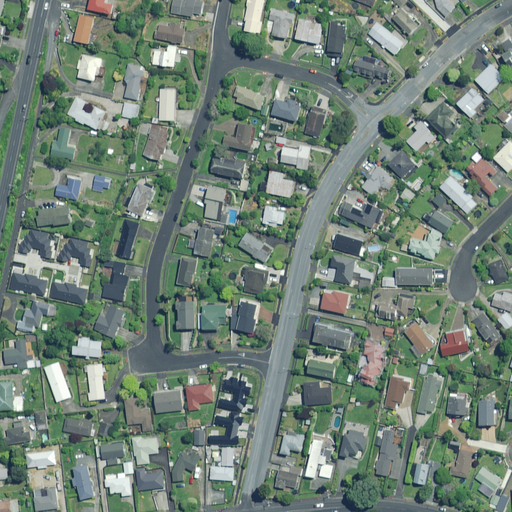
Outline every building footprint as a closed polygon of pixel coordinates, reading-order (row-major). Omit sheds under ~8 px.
[(91,0),(89,10),(112,15),(115,5),(109,4),(109,0),(91,0)] [(204,0),(187,0),(187,2),(177,0),(173,0),(171,13),(194,17),(194,14),(202,15),(204,0)] [(251,0),(246,31),(259,34),(265,0),(251,0)] [(451,4),(449,0),(423,0),(424,2),(429,0),(434,0),(438,9),(446,17),(455,8),(451,4)] [(295,15),(272,9),(270,20),(276,21),(272,35),(288,39),(291,24),(293,24),(295,15)] [(420,25),(401,9),(392,19),(411,35),(420,25)] [(92,32),(95,19),(80,15),(75,41),(90,44),(97,46),(99,34),(92,32)] [(312,22),(301,19),(296,39),(320,44),(324,25),(312,23),(312,22)] [(338,26),(339,23),(332,22),(328,56),(344,58),(347,27),(338,26)] [(181,25),(171,23),(171,27),(157,25),(155,39),(183,44),(186,30),(180,29),(181,25)] [(404,42),(377,23),(369,34),(397,55),(402,48),(403,49),(409,41),(406,39),(404,42)] [(511,49),(511,43),(510,39),(501,45),(506,53),(503,55),(511,71),(511,50),(511,49)] [(178,47),(169,46),(168,53),(154,51),(152,64),(175,67),(178,47)] [(103,60),(80,54),(77,69),(80,69),(78,77),(95,81),(96,75),(104,77),(106,69),(101,67),(103,60)] [(376,60),(365,56),(363,62),(357,60),(356,63),(353,73),(374,80),(375,77),(387,81),(391,70),(375,64),(376,60)] [(144,68),(129,64),(125,81),(128,82),(125,97),(138,100),(141,87),(140,86),(144,68)] [(505,78),(492,65),(476,80),(489,94),(505,78)] [(265,95),(238,86),(235,96),(239,97),(237,102),(260,110),(265,95)] [(484,100),(473,88),(466,95),(458,104),(471,118),(477,112),(474,110),(484,100)] [(175,121),(176,90),(161,90),(160,120),(175,121)] [(446,99),(441,105),(432,96),(420,109),(428,117),(427,119),(447,139),(459,128),(449,118),(454,114),(451,111),(454,107),(446,99)] [(86,102),(76,97),(68,115),(76,119),(76,120),(84,125),(85,123),(98,130),(106,112),(96,107),(92,115),(82,110),(86,102)] [(297,101),(289,99),(288,104),(276,100),(272,115),(297,122),(302,107),(296,105),(297,101)] [(140,106),(125,103),(122,117),(137,120),(140,106)] [(269,107),(264,105),(260,114),(265,116),(269,107)] [(329,112),(314,107),(305,133),(320,138),(329,112)] [(463,115),(458,110),(454,115),(458,120),(463,115)] [(511,112),(510,115),(505,110),(497,118),(506,127),(511,132),(511,112)] [(429,129),(421,121),(415,128),(418,131),(407,142),(416,151),(426,141),(428,143),(434,138),(427,130),(429,129)] [(254,128),(239,125),(237,138),(225,136),(223,145),(250,151),(252,143),(250,143),(254,128)] [(170,132),(152,127),(144,156),(161,161),(163,154),(165,155),(168,142),(167,142),(170,132)] [(70,131),(60,129),(57,143),(53,142),(51,156),(74,160),(76,146),(68,144),(70,131)] [(511,170),(511,142),(495,158),(509,173),(511,170)] [(312,148),(302,146),(301,151),(285,148),(282,162),(298,165),(298,168),(308,170),(312,148)] [(416,166),(402,152),(389,165),(402,179),(416,166)] [(497,172),(478,153),(473,158),(475,160),(467,169),(474,176),(472,177),(490,196),(498,189),(486,177),(490,173),(493,176),(497,172)] [(246,163),(214,157),(211,173),(243,179),(246,163)] [(138,164),(132,162),(129,169),(136,171),(138,164)] [(393,178),(377,166),(371,175),(368,173),(366,177),(369,179),(363,188),(374,196),(381,186),(385,189),(393,178)] [(286,174),(272,171),(267,193),(292,198),(296,182),(285,179),(286,174)] [(112,178),(96,175),(93,190),(103,192),(104,187),(110,189),(112,178)] [(83,178),(70,176),(68,187),(57,185),(56,196),(79,200),(83,178)] [(474,197),(452,176),(441,188),(468,214),(477,204),(472,199),(474,197)] [(153,189),(139,184),(128,210),(143,216),(149,203),(148,202),(153,189)] [(210,186),(206,203),(208,203),(207,207),(205,217),(220,221),(220,223),(226,224),(228,216),(221,214),(227,191),(210,186)] [(416,194),(406,188),(401,196),(410,203),(416,194)] [(446,201),(440,194),(433,200),(440,208),(446,201)] [(355,206),(343,201),(338,213),(372,228),(376,221),(378,222),(383,211),(368,204),(365,212),(354,208),(355,206)] [(275,208),(268,207),(265,225),(277,227),(278,224),(285,225),(287,212),(274,211),(275,208)] [(73,224),(71,208),(55,210),(55,208),(38,210),(40,227),(55,225),(56,226),(73,224)] [(107,215),(92,210),(89,218),(104,223),(107,215)] [(454,222),(438,211),(430,223),(447,234),(454,222)] [(95,223),(88,220),(86,225),(93,228),(95,223)] [(138,223),(126,221),(123,232),(117,256),(130,259),(138,223)] [(215,231),(201,228),(196,254),(210,257),(215,231)] [(89,232),(82,229),(79,234),(86,238),(89,232)] [(61,237),(39,231),(36,245),(38,246),(35,257),(48,260),(51,246),(58,248),(61,237)] [(444,235),(432,232),(429,243),(422,241),(421,242),(412,240),(409,253),(439,261),(442,249),(440,248),(444,235)] [(275,250),(249,233),(240,246),(266,263),(275,250)] [(364,242),(339,234),(334,248),(363,257),(366,249),(362,248),(364,242)] [(355,267),(357,261),(333,256),(331,265),(339,267),(336,281),(351,284),(353,279),(371,283),(374,271),(355,267)] [(198,259),(183,257),(178,284),(192,287),(194,273),(196,273),(198,259)] [(509,279),(502,260),(489,265),(496,284),(509,279)] [(125,263),(115,261),(113,273),(115,274),(113,285),(105,283),(103,297),(123,301),(129,276),(123,274),(125,263)] [(50,270),(41,268),(38,281),(29,279),(28,288),(46,292),(50,270)] [(270,272),(248,268),(247,280),(248,280),(246,292),(263,295),(265,284),(268,284),(270,272)] [(434,285),(434,270),(398,269),(397,278),(386,278),(386,287),(397,287),(397,285),(434,285)] [(67,289),(57,287),(54,298),(64,300),(67,289)] [(350,295),(335,292),(335,295),(325,293),(322,309),(346,314),(350,295)] [(511,294),(505,292),(503,296),(496,293),(492,305),(511,311),(511,294)] [(399,307),(380,303),(374,302),(372,312),(378,313),(377,317),(398,321),(399,315),(407,317),(409,308),(414,309),(417,297),(401,294),(399,307)] [(262,303),(243,299),(239,315),(234,314),(231,329),(255,334),(258,320),(262,303)] [(57,306),(36,302),(35,305),(33,305),(32,311),(25,310),(23,320),(19,319),(17,329),(33,332),(34,326),(40,328),(43,314),(55,316),(57,306)] [(196,329),(196,302),(179,302),(179,329),(196,329)] [(126,311),(112,305),(107,318),(100,315),(94,330),(115,338),(119,328),(121,328),(124,320),(122,320),(126,311)] [(228,324),(228,305),(207,305),(207,313),(200,314),(200,330),(220,330),(220,324),(228,324)] [(84,310),(78,308),(76,315),(82,317),(84,310)] [(500,336),(484,313),(472,321),(491,347),(499,341),(497,339),(500,336)] [(511,326),(511,318),(507,313),(498,320),(507,330),(511,326)] [(435,346),(418,324),(406,333),(420,350),(415,354),(419,359),(435,346)] [(330,327),(318,325),(314,342),(349,350),(353,334),(330,329),(330,327)] [(395,329),(386,327),(385,335),(393,336),(395,329)] [(470,351),(466,330),(447,334),(449,344),(441,345),(444,357),(470,351)] [(90,357),(101,358),(103,341),(91,340),(91,339),(81,338),(80,347),(74,346),(73,355),(87,356),(86,359),(90,359),(90,357)] [(374,342),(367,339),(362,353),(371,356),(361,381),(374,386),(377,377),(379,378),(386,360),(383,359),(387,349),(374,343),(374,342)] [(29,361),(25,340),(16,341),(17,348),(3,350),(6,365),(18,363),(19,370),(41,367),(40,360),(29,361)] [(401,359),(394,356),(392,363),(398,366),(401,359)] [(336,365),(311,360),(309,374),(334,379),(336,365)] [(71,397),(59,363),(45,368),(57,402),(71,397)] [(104,375),(102,364),(87,366),(90,393),(88,393),(89,401),(105,399),(102,376),(104,375)] [(407,378),(394,375),(387,407),(397,410),(398,403),(404,404),(407,391),(410,392),(413,379),(407,378)] [(437,380),(438,378),(425,375),(424,382),(418,412),(427,414),(428,411),(434,412),(439,390),(441,390),(443,381),(437,380)] [(321,389),(321,382),(305,383),(306,405),(333,403),(332,388),(321,389)] [(0,410),(23,410),(23,397),(14,397),(14,383),(1,383),(1,394),(0,394),(0,410)] [(215,402),(213,384),(187,387),(189,411),(201,410),(200,404),(215,402)] [(468,394),(458,393),(458,385),(451,385),(448,414),(466,415),(468,394)] [(244,390),(223,386),(218,415),(238,419),(244,390)] [(184,410),(182,391),(154,394),(156,413),(184,410)] [(141,410),(140,399),(126,400),(128,425),(142,423),(143,432),(153,431),(151,410),(141,410)] [(495,410),(495,401),(478,401),(479,426),(498,425),(497,410),(495,410)] [(48,429),(46,413),(35,414),(38,431),(48,429)] [(93,423),(65,418),(63,432),(94,437),(95,430),(92,430),(93,423)] [(24,433),(22,422),(13,424),(14,429),(7,430),(8,438),(4,438),(6,445),(31,441),(30,432),(24,433)] [(114,426),(101,423),(99,435),(112,437),(114,426)] [(205,431),(195,430),(194,445),(205,445),(205,431)] [(351,430),(350,435),(346,434),(342,456),(350,458),(350,454),(359,455),(360,450),(366,451),(368,439),(365,438),(366,433),(351,430)] [(401,433),(386,430),(380,461),(379,460),(376,474),(391,477),(394,461),(396,461),(401,433)] [(305,435),(286,431),(281,454),(290,456),(291,450),(302,452),(305,435)] [(309,477),(316,478),(319,463),(323,464),(320,476),(330,478),(333,467),(325,465),(326,462),(330,462),(333,449),(324,446),(325,442),(321,441),(322,437),(314,436),(309,455),(311,455),(308,470),(303,475),(306,479),(309,477)] [(142,440),(142,437),(133,438),(135,456),(137,456),(138,465),(150,464),(149,455),(159,453),(157,439),(142,440)] [(460,442),(450,440),(448,448),(454,449),(453,452),(458,453),(460,442)] [(125,457),(124,444),(97,447),(98,457),(103,457),(103,460),(107,459),(108,465),(119,464),(118,458),(125,457)] [(233,466),(234,448),(223,448),(222,466),(233,466)] [(473,453),(460,450),(456,467),(451,466),(449,474),(467,478),(473,453)] [(194,472),(201,457),(193,452),(191,457),(183,452),(173,469),(174,481),(183,481),(183,474),(186,468),(194,472)] [(87,464),(76,467),(73,468),(75,478),(72,478),(74,487),(77,486),(81,500),(95,497),(87,464)] [(280,464),(279,471),(277,488),(286,489),(286,486),(297,488),(299,474),(292,473),(293,466),(280,464)] [(430,466),(418,464),(415,483),(426,485),(430,466)] [(234,468),(211,467),(210,479),(234,481),(234,468)] [(502,481),(483,467),(475,478),(482,483),(478,489),(490,498),(502,481)] [(146,475),(145,468),(136,469),(139,491),(165,488),(163,473),(146,475)] [(0,479),(9,479),(8,470),(0,470),(0,479)] [(126,478),(125,473),(106,476),(106,480),(107,487),(111,487),(112,494),(123,492),(123,497),(132,495),(130,478),(126,478)] [(58,509),(56,487),(49,488),(50,496),(35,498),(36,511),(58,509)] [(503,511),(510,498),(502,495),(496,509),(503,511)] [(0,502),(0,511),(19,511),(18,500),(0,502)]
